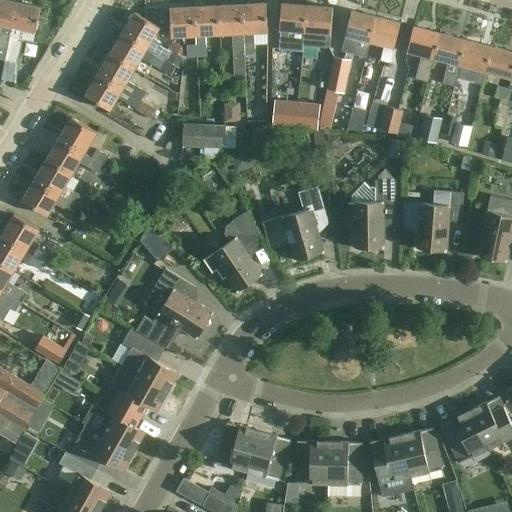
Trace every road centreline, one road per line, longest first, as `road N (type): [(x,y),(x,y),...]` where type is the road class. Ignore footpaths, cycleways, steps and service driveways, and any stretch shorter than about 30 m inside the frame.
road 1 (residential): [(511,301),(368,278),(257,307),(223,374)]
road 2 (residential): [(223,374),(345,407),(461,377),(511,328)]
road 3 (residential): [(0,158),(98,0)]
road 4 (residential): [(223,374),(139,511)]
